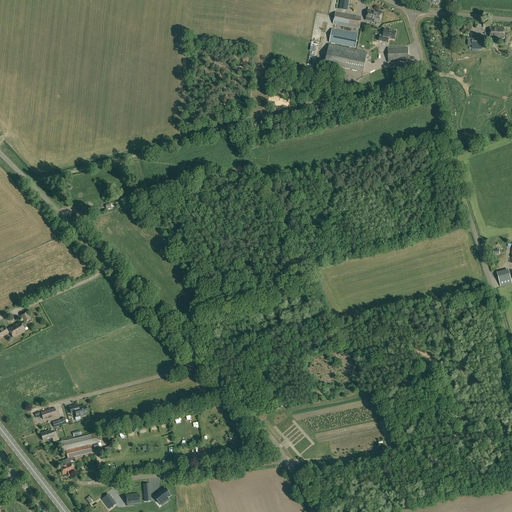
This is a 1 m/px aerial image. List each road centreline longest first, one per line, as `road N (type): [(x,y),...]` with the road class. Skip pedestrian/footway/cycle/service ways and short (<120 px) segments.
road 1 (unclassified): [(310,511),(275,446),(0,153)]
road 2 (track): [(27,182),(427,81)]
road 3 (unclassified): [(511,354),(408,9)]
